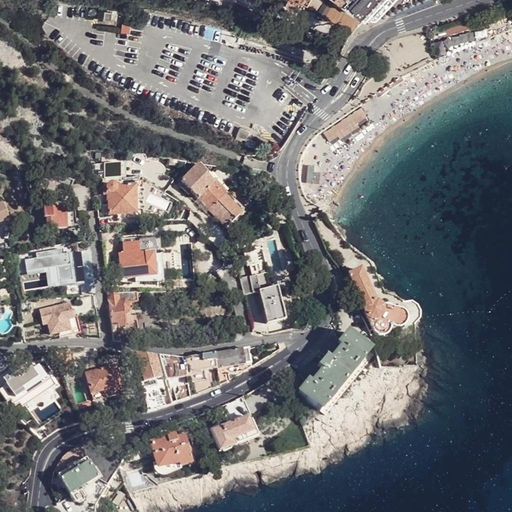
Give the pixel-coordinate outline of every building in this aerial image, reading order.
[(341,0),(349,5),(367,18),(369,18),(372,19),(375,20),(379,19),(380,19),(393,14),(428,0),(341,0)] [(130,32),(131,24),(123,23),(122,31),(130,32)] [(280,29),(294,34),(296,27),(283,23),(280,29)] [(404,74),(410,90),(427,84),(422,68),(404,74)] [(246,140),(249,132),(241,128),(236,139),(242,142),(243,139),(246,140)] [(120,164),(104,164),(105,178),(121,177),(120,164)] [(215,181),(200,165),(200,164),(197,167),(213,183),(215,181)] [(213,183),(197,167),(196,166),(181,181),(226,228),(241,213),(224,195),(213,183)] [(73,182),(57,176),(53,186),(69,192),(73,182)] [(134,180),(135,187),(136,214),(136,217),(143,217),(141,180),(134,180)] [(227,192),(215,181),(213,183),(224,195),(227,192)] [(136,214),(135,187),(117,187),(116,186),(115,185),(114,184),(112,183),(110,184),(108,184),(107,185),(106,186),(105,188),(105,189),(99,190),(100,197),(106,196),(106,202),(108,202),(108,216),(136,214)] [(266,183),(256,193),(262,198),(272,189),(266,183)] [(0,223),(10,219),(3,203),(0,204),(0,223)] [(73,207),(62,208),(62,212),(67,212),(68,228),(74,228),(73,207)] [(62,212),(62,208),(44,209),(44,219),(47,219),(47,230),(68,228),(67,212),(62,212)] [(70,244),(63,250),(66,268),(73,267),(70,244)] [(156,276),(154,253),(145,253),(144,252),(136,253),(136,249),(117,250),(118,261),(113,261),(114,268),(119,268),(120,273),(120,279),(145,278),(145,280),(146,281),(147,282),(150,282),(152,282),(154,281),(156,279),(156,277),(156,276)] [(66,268),(63,250),(35,254),(36,259),(38,259),(40,272),(66,269),(66,268)] [(161,252),(154,253),(156,276),(163,276),(161,252)] [(395,319),(390,307),(375,303),(360,270),(347,276),(357,298),(364,312),(364,313),(364,315),(364,317),(372,332),(373,334),(376,335),(378,336),(380,336),(384,336),(385,335),(388,334),(388,333),(391,328),(392,328),(395,319)] [(341,279),(352,301),(357,298),(347,276),(341,279)] [(248,278),(239,280),(243,292),(244,298),(258,294),(257,292),(259,292),(256,283),(250,284),(248,279),(248,278)] [(276,288),(259,292),(257,292),(258,294),(267,325),(285,320),(276,288)] [(120,342),(119,339),(118,327),(124,326),(126,324),(125,320),(124,314),(136,312),(134,299),(134,294),(119,294),(107,295),(113,342),(120,342)] [(69,304),(40,311),(43,325),(48,324),(51,335),(58,334),(59,339),(81,334),(77,317),(72,318),(69,304)] [(404,313),(390,307),(395,319),(392,328),(398,330),(400,329),(402,328),(405,324),(406,323),(406,322),(406,319),(406,318),(405,315),(404,313)] [(134,338),(138,332),(136,319),(125,320),(126,324),(124,326),(118,327),(119,339),(134,338)] [(369,350),(368,348),(347,332),(337,343),(336,345),(339,348),(329,360),(326,357),(325,356),(324,357),(316,366),(316,367),(317,367),(321,370),(310,383),(307,380),(297,393),(320,412),(369,350)] [(336,345),(337,343),(329,337),(318,352),(324,357),(325,356),(326,357),(336,345)] [(339,348),(336,345),(326,357),(329,360),(339,348)] [(249,348),(215,354),(217,369),(228,368),(251,364),(249,348)] [(70,350),(54,351),(62,373),(70,371),(69,364),(71,364),(70,350)] [(147,354),(136,352),(144,381),(161,377),(156,355),(147,354)] [(215,354),(185,359),(187,374),(217,369),(215,354)] [(172,357),(159,356),(166,380),(187,377),(187,374),(185,359),(172,357)] [(316,367),(316,366),(310,361),(300,374),(307,380),(317,367),(316,367)] [(34,384),(51,373),(43,362),(33,369),(27,362),(3,379),(7,385),(0,390),(0,392),(8,403),(14,398),(15,399),(35,385),(34,384)] [(251,364),(228,368),(229,373),(229,374),(243,373),(251,368),(251,364)] [(115,366),(85,374),(93,401),(126,392),(125,385),(120,386),(115,366)] [(321,370),(317,367),(307,380),(310,383),(321,370)] [(217,369),(187,374),(187,377),(187,379),(188,382),(201,380),(209,379),(211,379),(219,378),(218,375),(217,369)] [(57,382),(51,373),(34,384),(35,385),(41,394),(57,382)] [(226,374),(218,375),(219,378),(219,385),(227,382),(226,374)] [(219,385),(219,378),(211,379),(212,385),(214,387),(219,385)] [(201,380),(202,392),(208,389),(209,386),(209,379),(201,380)] [(201,380),(188,382),(188,386),(190,396),(202,392),(201,380)] [(190,396),(188,386),(174,389),(177,401),(190,396)] [(156,409),(166,405),(160,390),(150,394),(156,409)] [(74,407),(76,411),(92,407),(90,402),(74,407)] [(254,432),(249,421),(247,416),(210,431),(218,452),(233,446),(231,441),(254,432)] [(253,419),(249,421),(254,432),(255,437),(260,435),(253,419)] [(36,422),(32,426),(40,435),(45,431),(36,422)] [(255,437),(254,432),(231,441),(233,446),(255,437)] [(162,445),(161,442),(150,444),(155,464),(156,466),(165,464),(166,468),(178,464),(192,461),(184,436),(176,438),(175,433),(165,435),(167,440),(167,443),(162,445)] [(72,460),(72,461),(75,465),(84,460),(81,454),(72,460)] [(68,470),(58,476),(74,502),(79,504),(83,500),(86,495),(81,488),(97,478),(86,459),(84,460),(75,465),(72,461),(65,466),(68,470)] [(179,468),(178,464),(166,468),(165,464),(156,466),(155,464),(152,465),(154,470),(155,473),(155,474),(156,475),(158,476),(159,477),(161,477),(162,477),(164,477),(179,470),(179,468)] [(65,466),(55,471),(58,476),(68,470),(65,466)] [(107,485),(97,478),(81,488),(86,495),(83,500),(79,504),(74,502),(79,511),(94,511),(95,505),(107,485)]
